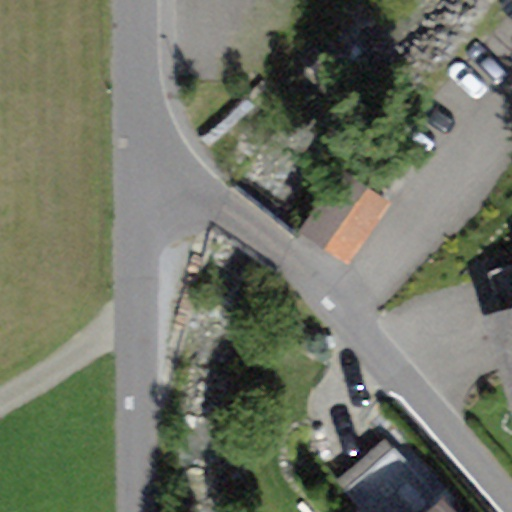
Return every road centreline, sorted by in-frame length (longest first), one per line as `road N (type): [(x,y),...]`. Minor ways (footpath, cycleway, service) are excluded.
road 1 (residential): [(502,511),(294,266),(196,199),(133,197)]
road 2 (unclassified): [(135,511),(133,197)]
road 3 (unclassified): [(133,197),(131,0)]
